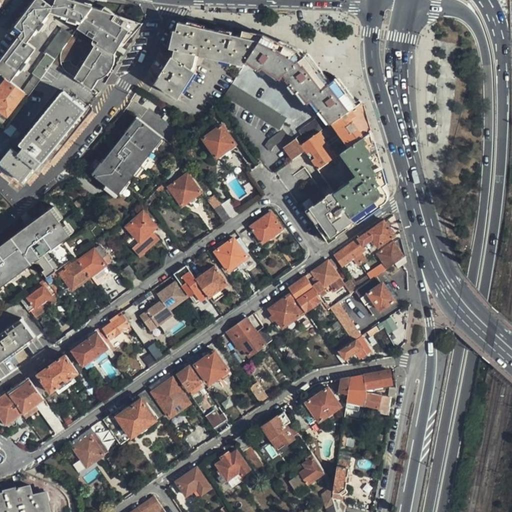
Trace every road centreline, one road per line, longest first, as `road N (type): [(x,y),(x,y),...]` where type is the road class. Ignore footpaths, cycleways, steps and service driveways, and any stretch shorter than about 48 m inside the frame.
road 1 (trunk): [(407,0),(453,8),(476,25),(489,125),(474,271),(427,511)]
road 2 (trunk): [(443,511),(494,220),(503,63)]
road 3 (residential): [(320,255),(276,196),(0,387)]
road 4 (residential): [(29,462),(320,255)]
road 5 (residential): [(412,362),(315,377),(159,487)]
road 6 (residential): [(21,211),(61,175),(113,107),(173,0)]
road 7 (primary): [(375,0),(375,75),(410,172)]
road 8 (primary): [(410,172),(399,72),(407,0)]
road 9 (trunk): [(430,343),(404,511)]
road 10 (primary): [(511,349),(458,301),(422,218)]
road 11 (residential): [(412,362),(384,511)]
road 12 (trunk): [(422,218),(430,343)]
